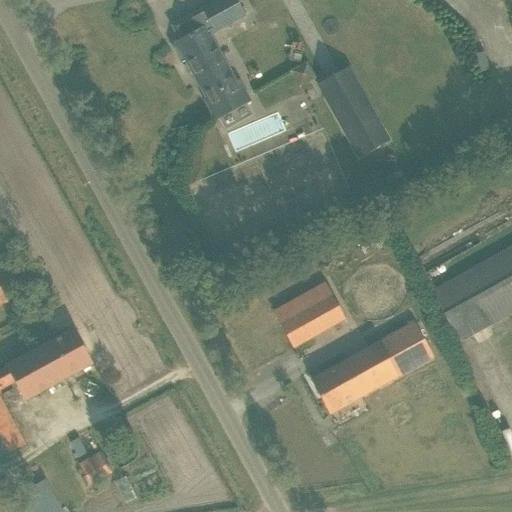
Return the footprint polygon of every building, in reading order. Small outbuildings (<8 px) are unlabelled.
[(216,120),(250,101),(239,83),(236,84),(209,36),(244,16),(235,0),(219,0),(172,26),(180,41),(173,45),(182,63),(186,60),(207,99),(205,100),(216,120)] [(357,159),(390,141),(350,68),(317,86),(357,159)] [(511,312),(511,246),(431,292),(459,342),(511,312)] [(0,271),(0,303),(20,296),(10,268),(0,271)] [(345,319),(325,283),(274,313),(293,347),(345,319)] [(311,381),(330,414),(433,357),(414,324),(311,381)] [(24,401),(91,364),(73,331),(0,370),(0,458),(25,445),(0,399),(0,389),(14,382),(24,401)] [(79,466),(89,484),(111,471),(101,453),(79,466)] [(61,511),(45,480),(19,493),(28,511),(61,511)]
